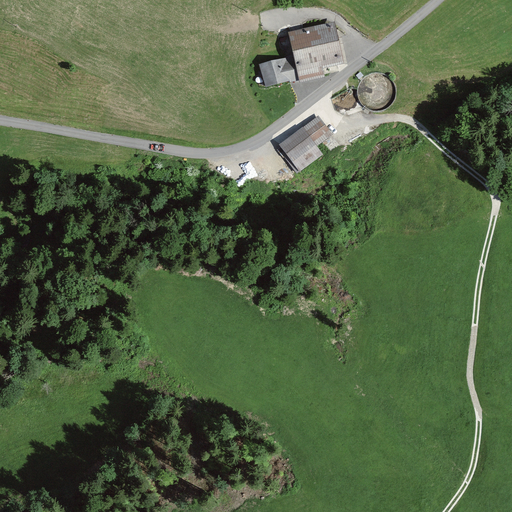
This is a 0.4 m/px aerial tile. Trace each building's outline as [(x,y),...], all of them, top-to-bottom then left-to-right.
[(335,27),(290,36),(299,84),(325,78),(323,70),(343,66),(335,27)] [(286,60),(258,66),(263,89),(291,83),(286,60)] [(367,76),(362,80),(359,84),(358,90),(358,97),(361,103),(365,108),(373,111),(380,111),(386,109),(391,105),(393,102),(395,95),(395,89),(393,83),(386,76),(380,74),(373,74),(367,76)] [(332,135),(318,116),(277,145),(297,173),(321,155),(315,147),(332,135)] [(244,181),(264,172),(256,155),(237,163),(244,181)]
